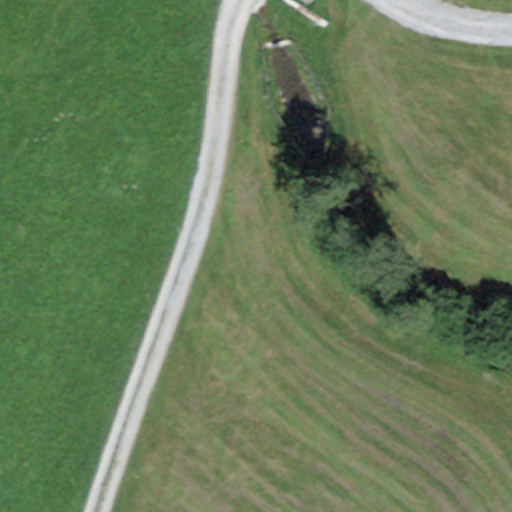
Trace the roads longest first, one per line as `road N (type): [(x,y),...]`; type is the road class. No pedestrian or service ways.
road 1 (track): [(250,0),(200,218),(101,511)]
road 2 (track): [(388,0),(511,39)]
